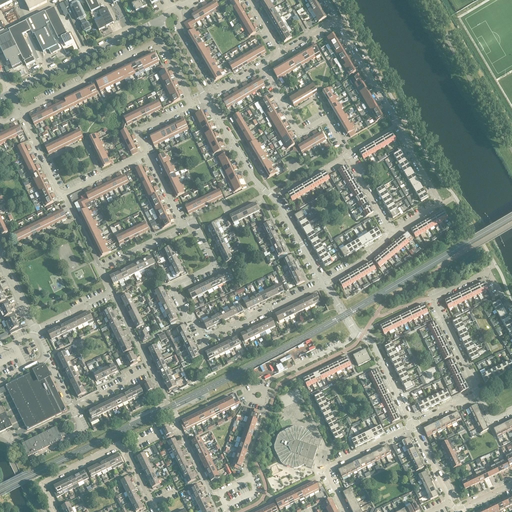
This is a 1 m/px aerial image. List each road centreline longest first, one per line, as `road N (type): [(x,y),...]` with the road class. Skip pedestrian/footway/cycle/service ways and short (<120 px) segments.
road 1 (residential): [(322,281),(208,338),(174,288),(215,265),(197,227),(182,227)]
road 2 (residential): [(394,232),(329,120),(295,129),(262,67)]
road 3 (residential): [(18,112),(151,43),(162,46),(193,104)]
road 4 (residential): [(322,281),(205,98)]
road 5 (residential): [(34,332),(110,291),(98,266),(182,227)]
road 6 (unclassified): [(8,93),(158,20)]
road 7 (residential): [(394,232),(440,204),(396,125)]
road 8 (residential): [(345,511),(329,466),(413,426)]
road 9 (residential): [(337,19),(396,125)]
road 10 (residential): [(53,511),(42,484),(126,450)]
